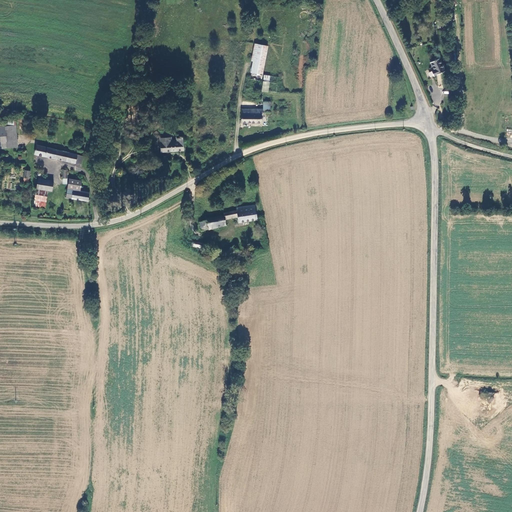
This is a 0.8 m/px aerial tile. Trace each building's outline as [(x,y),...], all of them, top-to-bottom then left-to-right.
[(268,49),(255,47),(252,65),(254,65),(252,77),(264,79),(268,49)] [(440,58),(430,63),(434,70),(431,71),(434,76),(446,70),(440,58)] [(174,90),(165,91),(167,106),(175,105),(174,90)] [(263,108),(241,108),(241,122),(261,122),(261,112),(264,112),(264,108),(263,108)] [(14,126),(0,126),(0,147),(16,147),(14,126)] [(170,141),(169,136),(158,137),(159,151),(181,149),(181,136),(175,136),(175,140),(170,141)] [(34,146),(32,154),(80,164),(81,157),(76,155),(34,146)] [(68,179),(67,190),(80,191),(81,180),(68,179)] [(35,189),(46,191),(50,191),(51,182),(36,180),(35,189)] [(33,205),(39,206),(44,207),(46,191),(35,189),(33,205)] [(80,191),(67,190),(66,190),(65,198),(87,200),(88,192),(80,191)] [(259,221),(257,206),(238,208),(239,211),(240,217),(241,223),(259,221)] [(240,217),(239,211),(224,214),(224,216),(225,220),(240,217)] [(225,220),(224,216),(207,219),(207,221),(200,222),(202,231),(226,227),(225,220)] [(234,247),(221,254),(227,264),(234,260),(236,264),(242,260),(234,247)]
